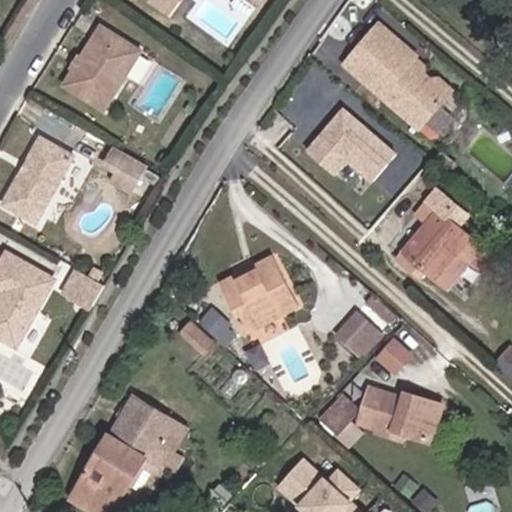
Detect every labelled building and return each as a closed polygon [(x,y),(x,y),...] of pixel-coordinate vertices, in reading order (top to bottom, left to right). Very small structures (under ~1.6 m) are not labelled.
[(133,0),(130,5),(166,29),(185,0),(133,0)] [(330,65),(398,124),(427,91),(390,60),(395,55),(361,26),(330,65)] [(78,91),(75,90),(65,107),(104,131),(139,71),(100,47),(82,78),(84,79),(78,91)] [(370,180),(393,153),(341,109),(305,151),(332,174),(345,158),(370,180)] [(392,191),(420,159),(409,150),(381,182),(392,191)] [(40,156),(27,182),(34,185),(29,195),(23,192),(5,225),(38,243),(75,175),(40,156)] [(149,187),(116,169),(106,187),(119,194),(115,202),(134,213),(149,187)] [(412,205),(379,247),(390,256),(385,262),(407,278),(413,272),(422,279),(454,239),(412,205)] [(280,256),(260,265),(262,269),(244,278),(242,273),(228,280),(250,326),(301,302),(280,256)] [(6,323),(0,320),(0,357),(18,368),(54,301),(6,274),(0,286),(0,309),(5,312),(10,315),(6,323)] [(89,329),(104,303),(78,289),(64,315),(89,329)] [(214,305),(202,319),(230,343),(242,329),(214,305)] [(350,330),(372,349),(385,335),(363,315),(350,330)] [(219,344),(196,321),(184,333),(208,354),(219,344)] [(365,357),(372,349),(350,330),(344,338),(365,357)] [(400,333),(380,354),(399,372),(419,351),(400,333)] [(511,354),(502,367),(511,375),(511,354)] [(325,418),(343,434),(366,406),(348,391),(325,418)] [(437,443),(448,407),(413,396),(412,401),(379,391),(369,426),(403,436),(404,433),(437,443)] [(140,394),(117,435),(154,456),(137,485),(150,493),(141,508),(146,510),(168,471),(179,477),(190,458),(182,454),(197,426),(140,394)] [(138,511),(141,508),(150,493),(137,485),(154,456),(117,435),(75,499),(94,511),(138,511)] [(307,453),(282,486),(317,511),(352,511),(371,487),(341,465),(335,473),(307,453)]
